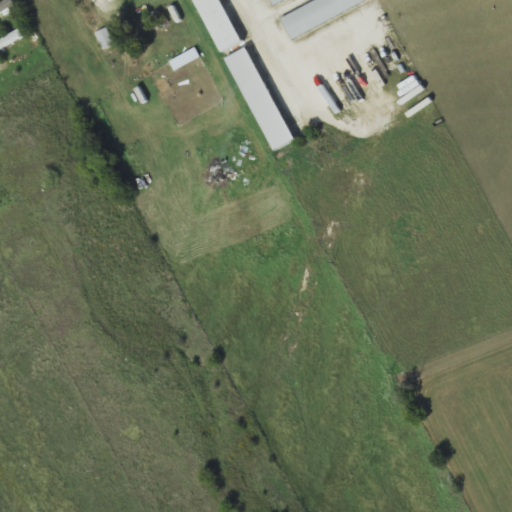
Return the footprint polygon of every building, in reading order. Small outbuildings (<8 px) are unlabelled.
[(0,15),(13,8),(8,0),(0,4),(0,15)] [(219,0),(191,0),(219,56),(241,45),(219,0)] [(317,0),(281,16),(291,39),(373,2),(372,0),(317,0)] [(0,50),(30,37),(26,29),(0,40),(0,50)] [(96,35),(105,50),(115,44),(105,29),(96,35)] [(297,142),(251,48),(229,59),(275,152),(297,142)]
